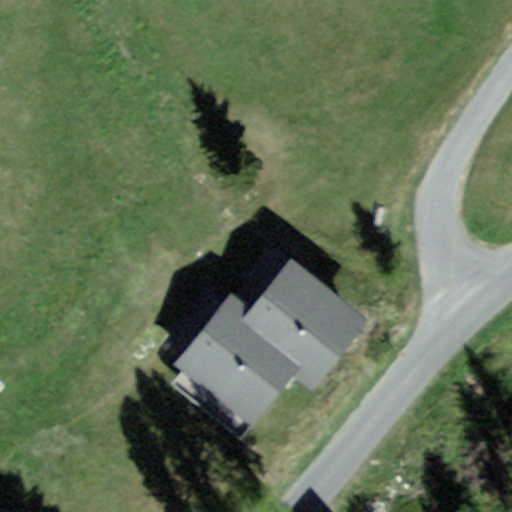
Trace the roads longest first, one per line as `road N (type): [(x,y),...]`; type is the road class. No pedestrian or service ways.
road 1 (unclassified): [(290,511),(411,370),(476,308)]
road 2 (residential): [(476,308),(444,242),(440,202),(452,157),(511,66)]
